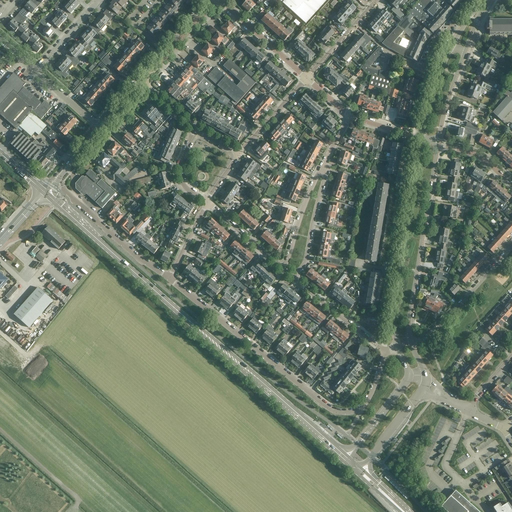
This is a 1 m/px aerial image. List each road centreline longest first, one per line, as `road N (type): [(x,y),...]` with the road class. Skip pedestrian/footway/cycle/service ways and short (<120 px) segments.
road 1 (secondary): [(345,459),(54,200)]
road 2 (residential): [(363,406),(347,413),(328,407),(168,279)]
road 3 (tertiary): [(420,137),(392,312),(398,348)]
road 4 (tertiary): [(411,342),(407,326),(437,141)]
road 5 (residential): [(168,279),(66,192),(58,175)]
road 6 (residential): [(411,342),(444,321),(511,246)]
